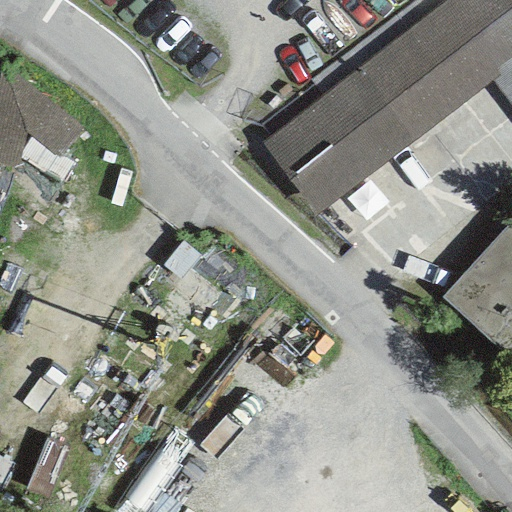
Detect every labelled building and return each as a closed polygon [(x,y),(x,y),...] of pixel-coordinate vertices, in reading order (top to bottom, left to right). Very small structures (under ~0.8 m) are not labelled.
[(511,0),(445,0),(320,96),(260,145),(321,217),(491,81),(500,74),(495,68),(511,53),(511,0)] [(417,0),(310,82),(320,96),(445,0),(417,0)] [(511,53),(495,68),(500,74),(491,81),(511,106),(511,53)] [(0,148),(18,154),(26,125),(74,138),(87,90),(4,67),(0,82),(0,148)] [(511,223),(441,298),(511,366),(511,223)]
